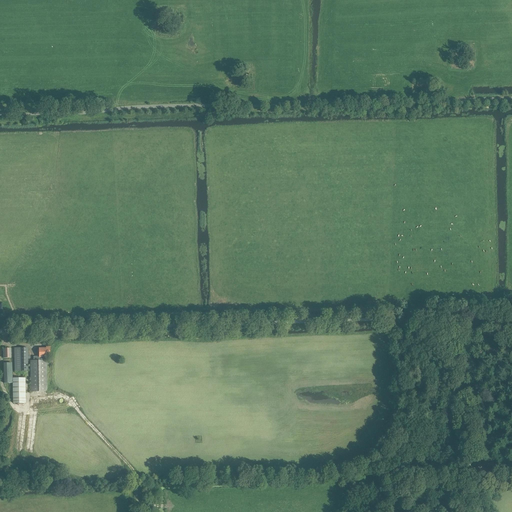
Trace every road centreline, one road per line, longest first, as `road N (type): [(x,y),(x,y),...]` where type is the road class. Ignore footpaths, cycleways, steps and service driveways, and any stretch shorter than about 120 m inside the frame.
road 1 (track): [(0,285),(17,316),(511,300)]
road 2 (unclassified): [(0,114),(511,98)]
road 3 (track): [(24,329),(416,323)]
road 4 (track): [(416,323),(457,367),(477,479),(454,511)]
road 5 (track): [(17,413),(43,396),(67,398),(134,470),(138,511)]
road 6 (track): [(353,491),(362,484),(477,479)]
